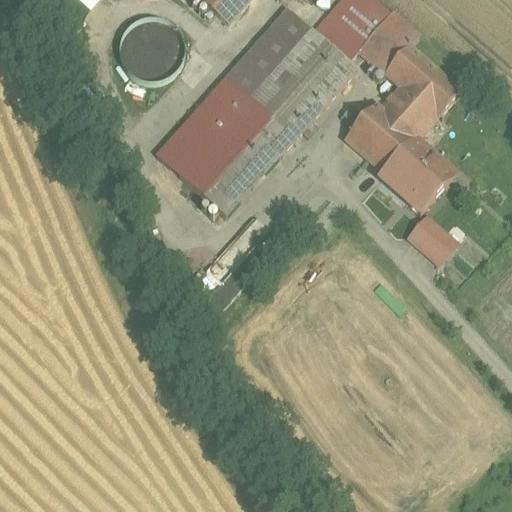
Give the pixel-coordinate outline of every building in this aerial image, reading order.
[(196,0),(228,28),(252,0),(196,0)] [(360,56),(401,92),(382,113),(377,109),(345,145),(385,179),(381,184),(382,185),(419,144),(437,124),(438,124),(463,96),(411,51),(419,41),(393,18),(371,0),(345,0),(314,36),(350,68),(357,59),(360,56)] [(130,30),(120,40),(116,52),(116,65),(121,77),(131,86),(143,91),(156,91),(168,86),(177,76),(182,64),(182,51),(177,39),(167,30),(155,25),(142,25),(130,30)] [(313,35),(250,106),(225,84),(156,160),(226,222),(358,75),(350,68),(314,36),(313,35)] [(457,178),(419,144),(382,185),(421,219),(457,178)] [(511,187),(511,177),(498,173),(491,192),(509,198),(511,187)] [(457,250),(427,224),(410,243),(440,269),(457,250)] [(256,252),(247,242),(253,237),(246,230),(186,289),(202,305),(256,252)]
